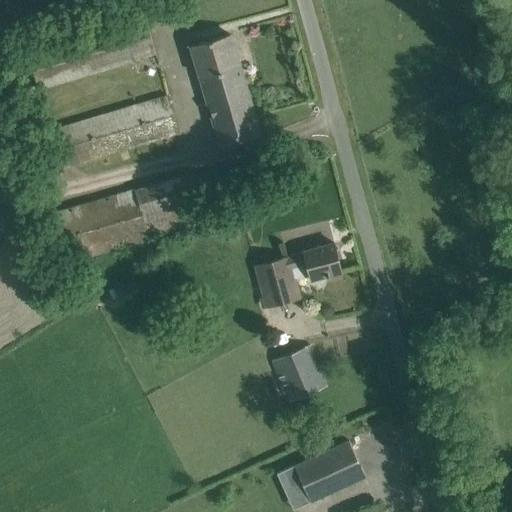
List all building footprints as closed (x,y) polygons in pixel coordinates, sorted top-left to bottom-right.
[(84,0),(41,0),(45,16),(86,6),(84,0)] [(26,53),(37,91),(155,55),(143,17),(26,53)] [(192,45),(222,147),(260,136),(230,34),(192,45)] [(56,128),(68,167),(178,134),(166,95),(56,128)] [(5,150),(0,152),(0,201),(20,195),(5,150)] [(49,210),(64,260),(209,218),(195,168),(49,210)] [(288,255),(255,264),(267,307),(300,298),(292,267),(306,263),(310,279),(311,279),(312,282),(317,284),(325,282),(327,278),(327,275),(342,271),(334,243),(303,252),(288,256),(288,255)] [(273,360),(290,401),(327,385),(310,345),(273,360)] [(349,440),(294,465),(301,481),(311,502),(366,476),(349,440)] [(294,465),(277,473),(284,489),(301,481),(294,465)]
